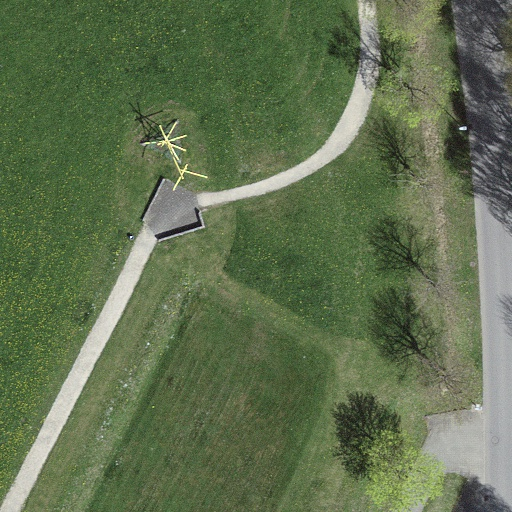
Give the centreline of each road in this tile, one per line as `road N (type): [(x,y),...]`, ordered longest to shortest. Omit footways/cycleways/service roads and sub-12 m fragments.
road 1 (residential): [(473,150),(502,346),(497,511)]
road 2 (residential): [(458,0),(473,150)]
